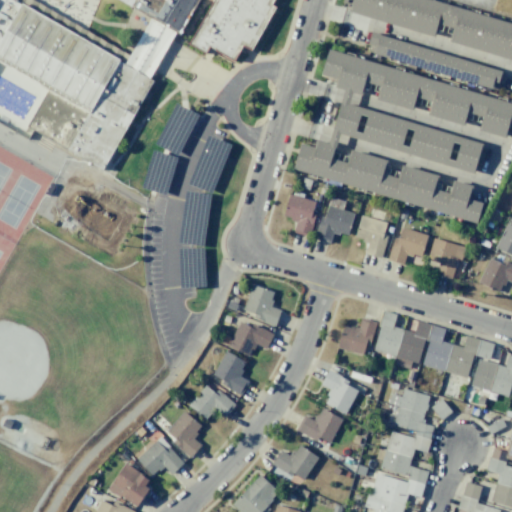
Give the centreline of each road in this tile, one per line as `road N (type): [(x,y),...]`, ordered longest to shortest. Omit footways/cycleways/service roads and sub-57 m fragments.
road 1 (residential): [(239,248),(511,331)]
road 2 (residential): [(329,276),(278,398),(181,511)]
road 3 (residential): [(239,248),(314,0)]
